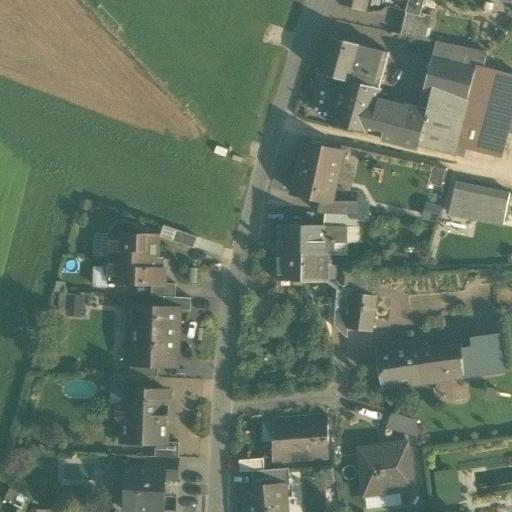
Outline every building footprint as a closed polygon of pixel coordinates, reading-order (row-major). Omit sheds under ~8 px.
[(402,0),(408,2),(410,2),(410,0),(340,0),(339,5),(365,11),(368,0),(402,0)] [(402,0),(368,0),(365,11),(381,11),(388,6),(406,11),(406,10),(408,2),(402,0)] [(420,14),(423,6),(410,2),(408,2),(406,10),(420,14)] [(400,35),(424,40),(430,16),(420,14),(406,10),(406,11),(400,35)] [(365,135),(366,135),(376,98),(379,90),(348,82),(358,45),(329,37),(319,74),(335,78),(331,90),(340,92),(332,125),(366,133),(365,135)] [(436,42),(432,57),(475,69),(476,66),(483,68),(486,52),(436,42)] [(348,82),(379,90),(389,53),(358,45),(348,82)] [(418,110),(426,112),(461,121),(462,118),(475,69),(432,57),(418,110)] [(475,69),(462,118),(508,130),(511,116),(511,75),(483,68),(476,66),(475,69)] [(366,135),(417,148),(418,146),(426,112),(418,110),(386,102),(386,101),(376,98),(366,135)] [(455,145),(461,121),(426,112),(418,146),(453,155),(455,145)] [(501,157),(508,130),(462,118),(461,121),(455,145),(501,157)] [(319,200),(330,202),(330,201),(341,152),(304,143),(293,194),(319,200)] [(450,214),(504,227),(511,196),(457,183),(450,214)] [(317,213),(324,214),(329,214),(357,215),(357,202),(330,201),(330,202),(319,200),(317,213)] [(356,227),(357,215),(329,214),(324,214),(323,226),(325,226),(346,227),(356,227)] [(157,236),(172,241),(176,230),(161,225),(157,236)] [(303,253),(325,254),(325,226),(323,226),(277,225),(277,252),(303,253)] [(346,227),(325,226),(325,254),(331,254),(334,254),(334,243),(346,243),(346,227)] [(172,241),(194,249),(197,237),(176,230),(172,241)] [(110,233),(109,257),(157,259),(158,245),(154,245),(154,235),(110,233)] [(277,281),(303,281),(303,253),(277,252),(277,281)] [(325,254),(303,253),(303,281),(325,281),(325,254)] [(161,259),(157,259),(109,257),(108,283),(151,284),(164,285),(164,284),(165,269),(161,269),(161,259)] [(339,266),(338,284),(352,286),(354,268),(339,266)] [(151,296),(163,297),(175,297),(175,284),(164,284),(164,285),(151,284),(151,296)] [(348,315),(352,286),(338,284),(338,315),(348,315)] [(347,329),(370,332),(375,296),(351,293),(347,329)] [(191,298),(175,297),(163,297),(163,309),(178,310),(190,311),(191,298)] [(250,328),(267,328),(267,314),(273,314),(273,298),(249,299),(250,328)] [(158,365),(176,366),(178,310),(163,309),(130,308),(128,364),(130,364),(158,365)] [(382,391),(413,387),(409,354),(407,346),(376,350),(382,391)] [(428,351),(409,354),(413,387),(465,379),(461,350),(434,354),(428,351)] [(130,376),(147,377),(158,377),(158,365),(130,364),(130,376)] [(146,390),(147,377),(130,376),(111,375),(110,390),(124,391),(124,390),(146,390)] [(155,443),(166,443),(166,442),(168,391),(146,390),(124,390),(124,391),(123,404),(121,404),(115,409),(115,417),(120,423),(123,423),(122,442),(155,443)] [(327,415),(310,417),(310,428),(327,426),(327,415)] [(389,429),(417,436),(415,422),(395,416),(389,429)] [(310,417),(300,417),(274,419),(273,462),(317,459),(328,458),(327,426),(310,428),(310,417)] [(154,457),(178,458),(179,443),(166,442),(166,443),(155,443),(154,457)] [(360,449),(365,495),(411,489),(406,446),(380,449),(378,447),(360,449)] [(165,481),(177,481),(178,458),(146,457),(146,469),(166,470),(165,481)] [(124,511),(141,511),(163,511),(165,481),(166,470),(146,469),(126,468),(124,511)] [(457,468),(433,469),(435,503),(459,502),(457,468)] [(252,472),(253,488),(283,485),(283,486),(289,486),(288,469),(252,472)] [(245,488),(247,511),(285,511),(283,486),(283,485),(253,488),(245,488)]
